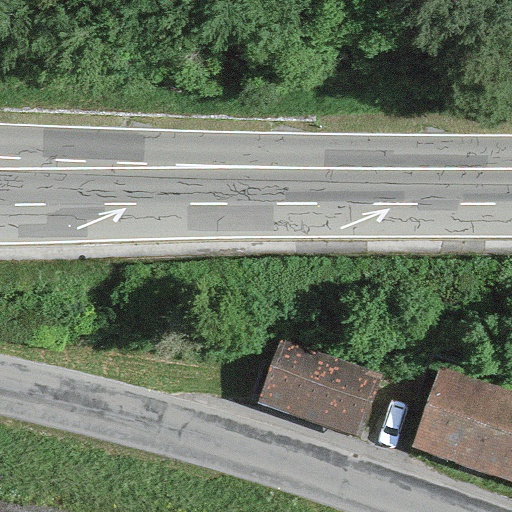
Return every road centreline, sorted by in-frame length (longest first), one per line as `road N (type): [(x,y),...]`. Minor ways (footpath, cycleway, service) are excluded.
road 1 (primary): [(511,190),(0,182)]
road 2 (unclassified): [(428,511),(150,425),(0,391)]
